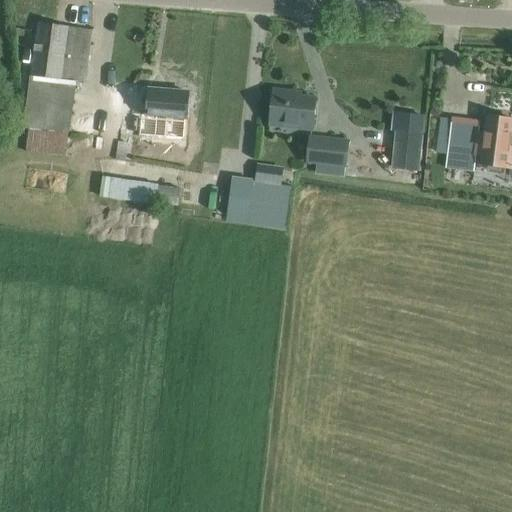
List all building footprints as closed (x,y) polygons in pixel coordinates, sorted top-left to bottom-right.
[(71,133),(78,82),(84,82),(92,30),(39,22),(23,126),(29,127),(26,152),(66,155),(68,132),(71,133)] [(147,114),(139,113),(138,133),(168,135),(169,117),(186,118),(189,92),(150,89),(147,114)] [(274,89),(271,120),(297,123),(296,128),(313,130),(316,98),(291,95),(291,91),(274,89)] [(453,118),(447,168),(474,172),(476,156),(480,157),(479,165),(482,165),(481,167),(511,170),(511,146),(510,146),(511,126),(511,118),(487,116),(484,142),(478,142),(481,121),(453,118)] [(395,129),(392,168),(419,170),(423,132),(395,129)] [(349,141),(311,137),(308,162),(317,163),(316,173),(344,177),(346,166),(349,141)] [(257,164),(255,181),(282,186),(284,167),(257,164)] [(101,177),(100,198),(156,205),(157,198),(179,201),(179,193),(158,190),(158,186),(101,177)] [(222,221),(286,232),(292,188),(282,186),(255,181),(227,177),(224,190),(227,191),(222,221)] [(181,213),(150,207),(148,217),(180,222),(181,213)]
